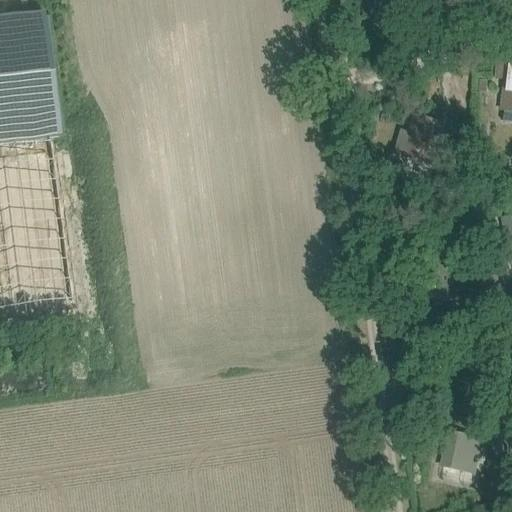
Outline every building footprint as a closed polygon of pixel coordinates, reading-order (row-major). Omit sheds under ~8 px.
[(0,146),(59,138),(43,17),(0,22),(0,146)] [(426,26),(432,40),(446,34),(440,20),(426,26)] [(504,108),(511,108),(511,67),(499,66),(498,78),(507,79),(504,108)] [(403,132),(396,154),(396,156),(415,161),(416,156),(429,160),(439,125),(415,118),(410,135),(403,132)] [(49,144),(0,150),(0,333),(73,323),(49,144)] [(386,253),(402,256),(404,241),(388,239),(386,253)] [(432,292),(434,292),(434,299),(454,300),(454,276),(459,276),(459,254),(423,254),(422,275),(434,275),(434,289),(432,289),(432,292)] [(441,467),(473,474),(477,462),(481,442),(449,435),(441,467)]
